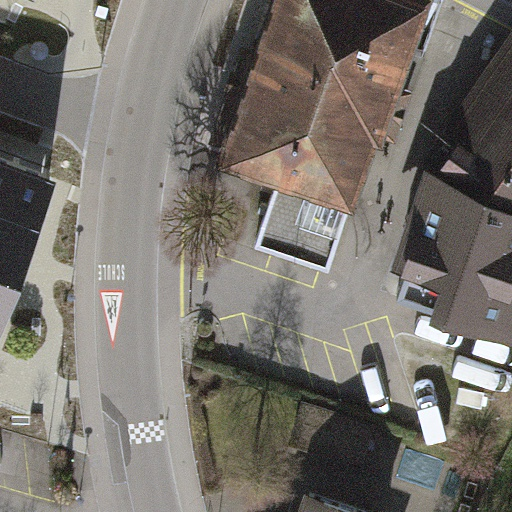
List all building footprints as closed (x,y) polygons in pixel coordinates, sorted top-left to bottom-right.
[(248,233),(329,264),(428,0),(280,0),(227,144),(274,162),(248,233)] [(364,274),(511,324),(511,28),(404,159),(364,274)] [(0,312),(52,171),(0,151),(0,312)] [(293,448),(364,472),(378,432),(307,407),(293,448)] [(391,511),(312,484),(301,511),(391,511)]
